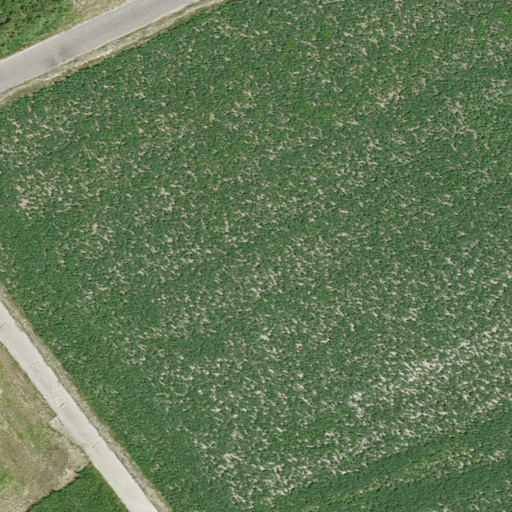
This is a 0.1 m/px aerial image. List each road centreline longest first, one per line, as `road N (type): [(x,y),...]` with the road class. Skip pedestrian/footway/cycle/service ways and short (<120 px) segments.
road 1 (track): [(140,511),(0,320)]
road 2 (unclassified): [(0,80),(170,0)]
